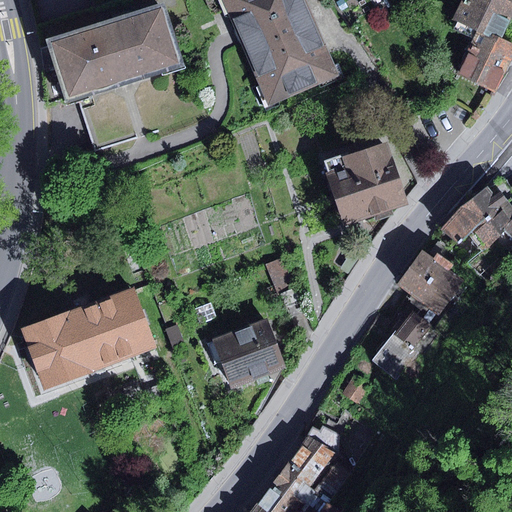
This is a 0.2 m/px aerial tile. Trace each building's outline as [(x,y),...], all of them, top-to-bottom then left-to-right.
[(222,0),(268,106),(340,76),(307,0),(222,0)] [(479,36),(460,76),(493,91),(511,53),(496,46),(511,11),(511,8),(493,0),(461,0),(451,23),(479,36)] [(511,0),(493,0),(511,8),(511,0)] [(106,21),(125,83),(182,65),(163,4),(106,21)] [(125,83),(106,21),(46,40),(48,47),(65,101),(77,98),(125,83)] [(47,106),(65,101),(48,47),(41,49),(47,106)] [(327,164),(346,223),(374,213),(376,221),(394,216),(392,210),(408,204),(388,144),(327,164)] [(461,207),(440,230),(456,243),(468,233),(483,251),(504,230),(511,236),(511,193),(510,190),(504,194),(501,191),(497,195),(489,186),(461,207)] [(397,285),(440,316),(465,282),(449,271),(453,265),(436,253),(433,257),(422,250),(397,285)] [(283,257),(266,264),(277,294),(295,287),(283,257)] [(23,330),(45,390),(157,349),(134,288),(23,330)] [(211,304),(194,309),(199,324),(216,318),(211,304)] [(412,311),(372,361),(397,381),(437,331),(412,311)] [(212,340),(230,389),(287,367),(268,319),(212,340)] [(178,326),(166,330),(175,352),(186,347),(178,326)] [(354,376),(343,395),(359,404),(370,385),(354,376)] [(107,393),(95,397),(103,417),(114,412),(107,393)] [(310,487),(336,455),(339,433),(323,425),(321,431),(312,426),(251,511),(349,511),(343,507),(340,510),(330,503),(352,471),(337,462),(315,490),(310,487)]
